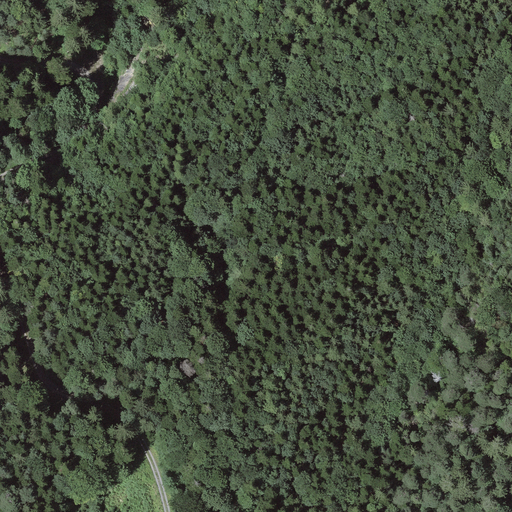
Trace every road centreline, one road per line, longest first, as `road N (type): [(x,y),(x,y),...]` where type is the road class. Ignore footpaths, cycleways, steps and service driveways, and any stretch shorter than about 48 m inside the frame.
road 1 (track): [(0,252),(36,369),(57,392),(126,417),(167,511)]
road 2 (track): [(0,62),(73,68),(88,76),(94,94),(72,138),(0,182)]
